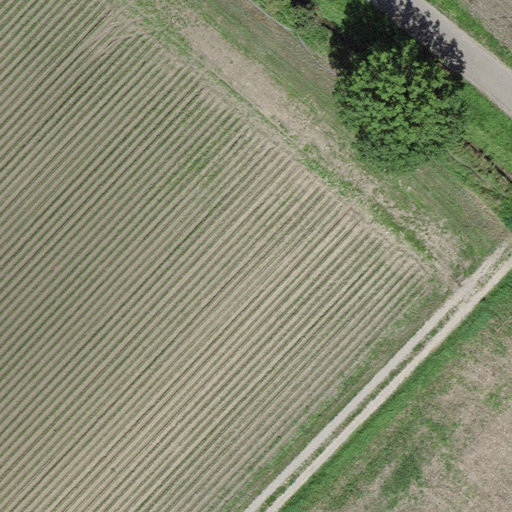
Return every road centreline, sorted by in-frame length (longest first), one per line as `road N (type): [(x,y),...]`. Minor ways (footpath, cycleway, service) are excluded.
road 1 (track): [(266,511),(511,253)]
road 2 (track): [(414,0),(511,82)]
